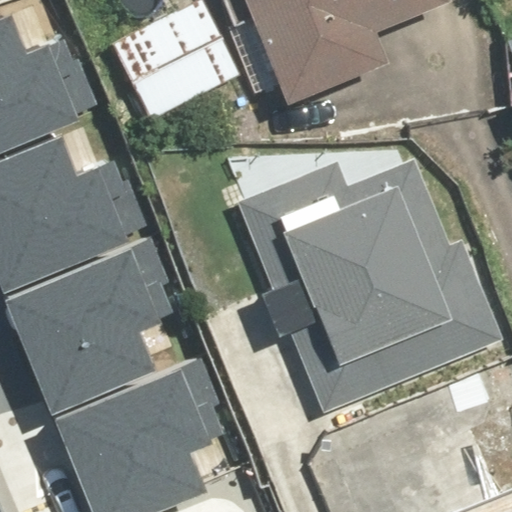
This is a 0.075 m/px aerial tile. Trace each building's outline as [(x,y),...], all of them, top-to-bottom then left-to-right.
[(194,0),(188,0),(99,41),(135,122),(230,79),(194,0)] [(433,0),(224,0),(268,106),(373,64),(360,32),(434,2),(433,0)] [(20,42),(4,2),(0,3),(0,135),(87,101),(58,27),(20,42)] [(511,94),(498,100),(511,135),(511,94)] [(64,165),(48,124),(0,143),(0,275),(131,224),(102,150),(64,165)] [(226,202),(310,413),(494,340),(452,238),(441,242),(407,156),(335,185),(326,163),(226,202)] [(0,289),(43,399),(146,359),(130,318),(168,304),(139,230),(0,283),(0,289)] [(94,511),(111,511),(199,478),(183,437),(222,423),(193,349),(52,403),(94,511)]
